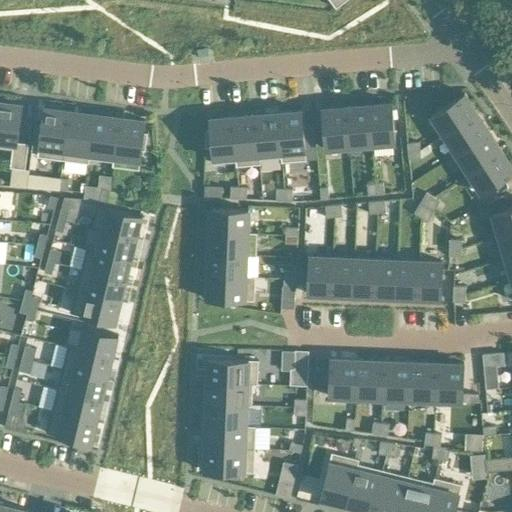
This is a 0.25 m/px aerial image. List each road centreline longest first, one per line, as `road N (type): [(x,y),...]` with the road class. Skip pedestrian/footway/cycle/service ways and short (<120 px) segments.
road 1 (residential): [(456,35),(434,50),(397,57),(162,77),(0,56)]
road 2 (residential): [(0,462),(201,511)]
road 3 (residential): [(511,330),(450,344),(314,339)]
